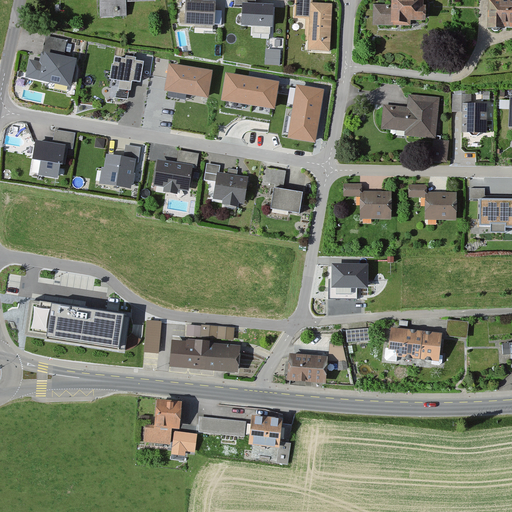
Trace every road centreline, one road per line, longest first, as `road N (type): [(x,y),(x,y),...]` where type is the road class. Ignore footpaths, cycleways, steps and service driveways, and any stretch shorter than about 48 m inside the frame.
road 1 (residential): [(0,111),(327,167)]
road 2 (residential): [(0,255),(88,269),(169,315),(294,325)]
road 3 (secondary): [(254,397),(408,409),(511,406)]
road 4 (secondary): [(19,373),(254,397)]
road 5 (residential): [(327,167),(511,170)]
road 6 (residential): [(343,69),(464,76),(485,39)]
road 7 (residential): [(294,325),(327,167)]
